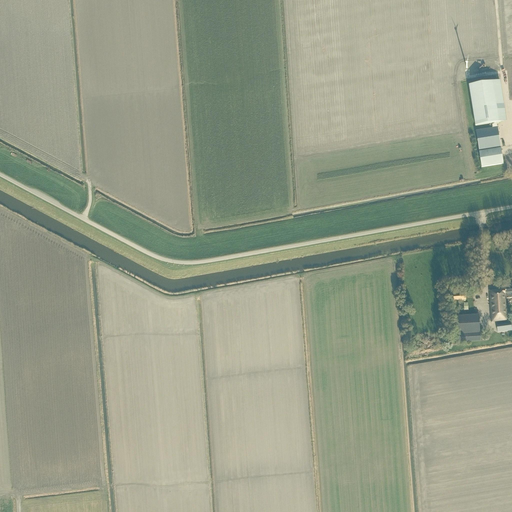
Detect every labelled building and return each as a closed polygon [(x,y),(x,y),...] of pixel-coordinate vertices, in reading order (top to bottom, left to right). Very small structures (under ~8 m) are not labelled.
[(475,127),(507,122),(500,81),(469,86),(475,127)] [(496,148),(500,147),(497,128),(476,131),(479,150),(496,148)] [(481,167),(503,164),(500,147),(496,148),(496,149),(479,152),(481,167)] [(511,286),(511,288),(505,289),(505,288),(489,290),(491,323),(507,321),(506,299),(511,298),(511,286)] [(480,333),(479,324),(479,315),(454,317),(455,335),(456,343),(480,341),(480,333)] [(511,331),(511,328),(511,323),(496,325),(497,333),(511,331)]
